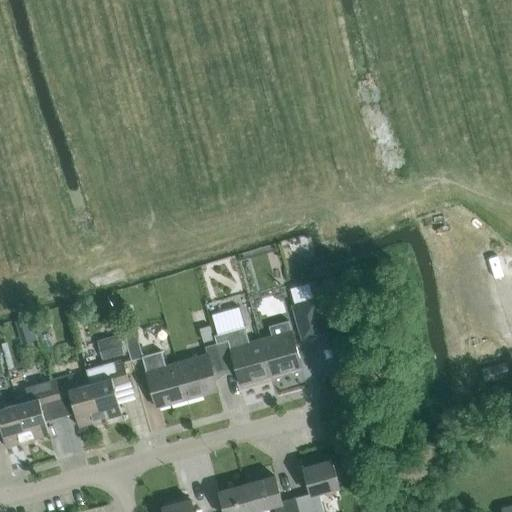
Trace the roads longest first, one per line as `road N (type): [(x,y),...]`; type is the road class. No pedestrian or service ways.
road 1 (residential): [(118,469),(314,413)]
road 2 (residential): [(0,504),(118,469)]
